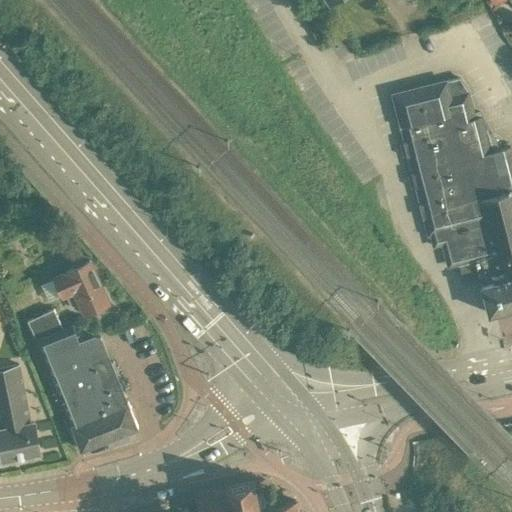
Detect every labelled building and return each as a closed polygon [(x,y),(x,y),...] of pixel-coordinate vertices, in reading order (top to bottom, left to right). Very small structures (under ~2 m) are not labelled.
[(488,313),(511,306),(511,170),(506,172),(501,150),(490,152),(480,112),(473,113),(467,90),(459,77),(446,81),(445,79),(392,93),(404,141),(428,235),(430,234),(433,246),(442,244),(448,266),(476,258),(483,283),(480,284),(488,313)] [(86,312),(109,302),(90,260),(86,262),(85,259),(74,264),(75,267),(67,271),(67,272),(56,277),(64,295),(75,290),(86,312)] [(39,340),(63,330),(55,309),(31,319),(39,340)] [(75,326),(63,330),(39,340),(70,416),(69,416),(82,449),(139,425),(129,400),(127,400),(116,373),(119,371),(114,361),(111,362),(101,337),(94,334),(81,340),(75,326)] [(31,422),(28,407),(19,363),(0,366),(0,442),(3,458),(2,458),(2,459),(6,459),(6,458),(39,452),(39,453),(41,452),(40,450),(34,422),(31,422)] [(261,508),(254,480),(197,492),(200,511),(298,511),(296,501),(261,508)]
